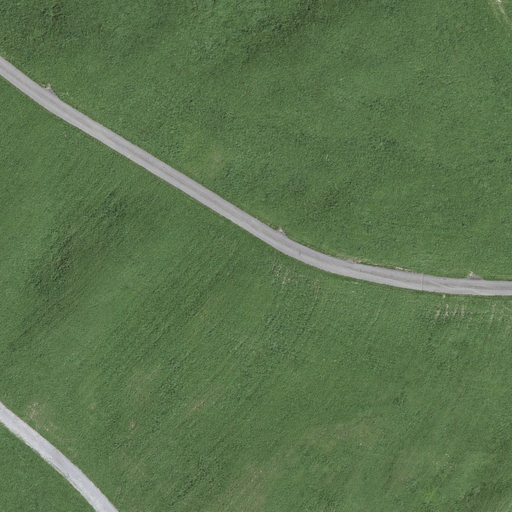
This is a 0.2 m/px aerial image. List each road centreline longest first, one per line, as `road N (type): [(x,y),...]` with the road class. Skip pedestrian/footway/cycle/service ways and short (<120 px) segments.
road 1 (track): [(511,286),(356,270),(303,252),(0,63)]
road 2 (track): [(110,511),(0,409)]
